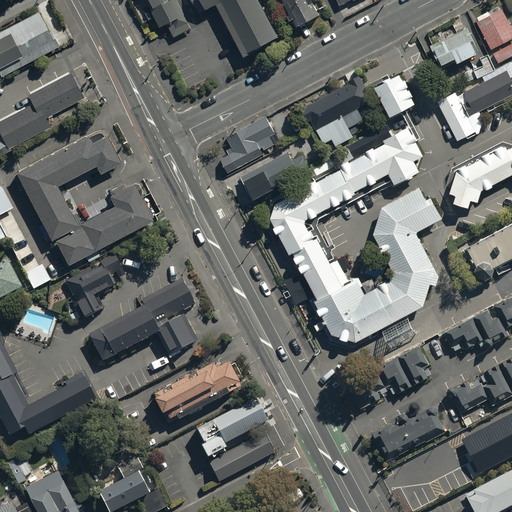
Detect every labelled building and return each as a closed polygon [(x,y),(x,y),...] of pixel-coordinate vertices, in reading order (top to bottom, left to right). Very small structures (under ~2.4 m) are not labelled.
[(150,0),(153,5),(149,7),(159,26),(166,22),(173,37),(190,28),(175,0),(150,0)] [(190,0),(200,19),(219,11),(245,63),(280,43),(257,0),(190,0)] [(309,0),(281,0),(289,13),(286,15),(289,21),(292,19),(296,26),(318,14),(309,0)] [(48,5),(0,30),(0,74),(0,75),(58,44),(50,30),(59,25),(48,5)] [(478,20),(476,21),(498,62),(511,54),(511,38),(511,37),(511,26),(502,7),(489,14),(487,10),(476,16),(478,20)] [(456,31),(430,45),(439,63),(454,56),(456,61),(478,50),(463,20),(453,25),(456,31)] [(483,64),(473,69),(477,78),(495,68),(488,53),(479,57),(483,64)] [(511,80),(506,69),(457,95),(456,92),(438,101),(459,140),(482,129),(485,117),(481,110),(511,93),(511,80)] [(0,151),(50,126),(45,116),(83,97),(69,71),(26,94),(30,101),(0,116),(0,151)] [(399,71),(373,83),(389,115),(415,102),(399,71)] [(349,82),(306,104),(307,107),(303,109),(309,120),(311,119),(323,142),(331,138),(335,145),(353,136),(342,115),(371,99),(358,75),(348,80),(349,82)] [(226,135),(234,151),(220,158),(227,172),(263,153),(262,149),(273,144),(268,135),(275,132),(266,115),(226,135)] [(273,216),(333,333),(356,339),(425,305),(437,268),(415,228),(441,214),(422,181),(383,203),(374,231),(395,270),(364,287),(357,274),(350,277),(338,255),(334,258),(312,217),(393,174),(397,180),(419,168),(413,157),(421,153),(410,131),(277,202),(273,216)] [(57,185),(97,164),(102,173),(123,162),(108,133),(93,141),(88,132),(14,170),(65,268),(157,220),(137,182),(113,194),(118,204),(78,225),(57,185)] [(456,194),(454,201),(469,206),(472,199),(478,201),(482,190),(486,187),(488,190),(494,187),(492,184),(511,173),(511,143),(504,141),(453,167),(447,188),(451,189),(450,192),(456,194)] [(288,151),(240,176),(252,198),(270,188),(271,189),(311,168),(302,153),(292,159),(288,151)] [(0,214),(13,208),(3,190),(0,186),(0,214)] [(511,223),(463,249),(474,271),(474,273),(478,280),(484,282),(491,278),(494,270),(511,260),(511,223)] [(65,281),(82,316),(92,311),(93,312),(102,307),(97,297),(114,288),(112,284),(115,283),(110,274),(115,271),(118,277),(124,274),(113,254),(99,261),(101,265),(91,270),(89,268),(65,281)] [(6,259),(0,262),(0,297),(21,286),(6,259)] [(42,264),(25,273),(33,289),(50,280),(42,264)] [(143,312),(89,340),(104,368),(161,337),(171,357),(198,343),(183,314),(195,308),(182,283),(139,305),(143,312)] [(505,329),(511,325),(511,296),(493,307),(497,316),(493,319),(488,309),(443,332),(451,348),(461,343),(465,349),(478,342),(482,350),(509,336),(505,329)] [(0,340),(0,420),(7,434),(24,426),(27,433),(95,398),(81,371),(60,382),(63,387),(28,405),(23,396),(28,394),(0,340)] [(430,365),(419,346),(347,383),(361,408),(380,398),(376,392),(392,383),(398,394),(428,378),(423,369),(430,365)] [(492,407),(511,396),(511,359),(485,374),(490,384),(483,388),(481,384),(472,389),(467,381),(453,389),(451,388),(448,389),(447,393),(448,395),(452,398),(461,414),(488,400),(492,407)] [(212,362),(153,394),(154,396),(152,397),(160,412),(164,410),(168,417),(175,413),(178,419),(239,385),(227,363),(216,369),(212,362)] [(222,443),(265,420),(253,397),(194,428),(202,442),(199,444),(206,456),(224,447),(222,443)] [(387,462),(446,432),(437,415),(438,412),(437,408),(431,406),(419,413),(420,409),(419,406),(416,403),(414,403),(411,403),(410,405),(408,408),(409,410),(410,412),(413,414),(414,415),(409,418),(407,415),(403,413),(399,416),(398,421),(399,423),(393,427),(391,423),(372,433),(387,462)] [(511,412),(461,439),(479,473),(511,455),(511,412)] [(207,462),(217,481),(274,452),(264,432),(207,462)] [(96,491),(107,511),(109,511),(137,497),(145,511),(156,511),(167,506),(157,486),(154,488),(136,456),(117,466),(123,477),(96,491)] [(7,461),(18,484),(26,480),(24,476),(31,472),(24,458),(16,462),(14,457),(7,461)] [(497,511),(511,504),(511,469),(464,494),(473,511),(497,511)] [(31,484),(24,487),(36,511),(83,511),(77,500),(73,502),(57,470),(36,481),(34,477),(29,480),(31,484)] [(286,504),(303,495),(299,487),(282,496),(286,504)] [(31,511),(27,503),(15,509),(11,501),(7,503),(4,496),(0,497),(0,511),(31,511)]
